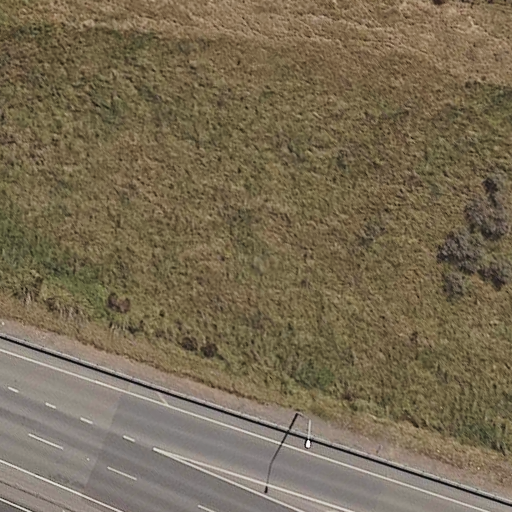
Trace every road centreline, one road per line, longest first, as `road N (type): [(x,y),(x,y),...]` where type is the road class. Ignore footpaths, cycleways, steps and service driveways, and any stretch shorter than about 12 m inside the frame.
road 1 (motorway): [(0,372),(415,511)]
road 2 (motorway): [(0,426),(202,511)]
